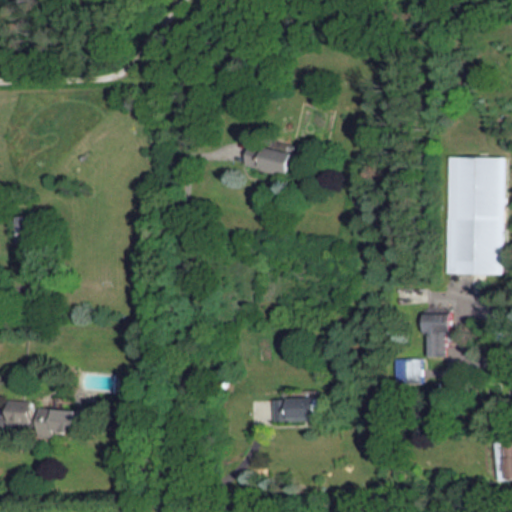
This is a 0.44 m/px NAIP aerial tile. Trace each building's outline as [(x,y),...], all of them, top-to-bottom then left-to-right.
[(255,143),(250,165),(296,176),(301,154),(255,143)] [(454,156),(451,273),(508,274),(510,157),(454,156)] [(25,217),(25,245),(29,245),(29,264),(45,264),(45,217),(25,217)] [(429,310),(429,356),(449,356),(449,335),(456,335),(456,310),(429,310)] [(411,360),(411,383),(425,383),(425,360),(411,360)] [(456,378),(456,396),(475,396),(475,378),(456,378)] [(278,400),(279,423),(325,421),(324,398),(278,400)] [(14,399),(13,420),(44,422),(43,439),(61,439),(61,431),(82,432),(83,412),(37,409),(37,401),(14,399)] [(511,442),(500,443),(502,482),(511,481),(511,442)]
